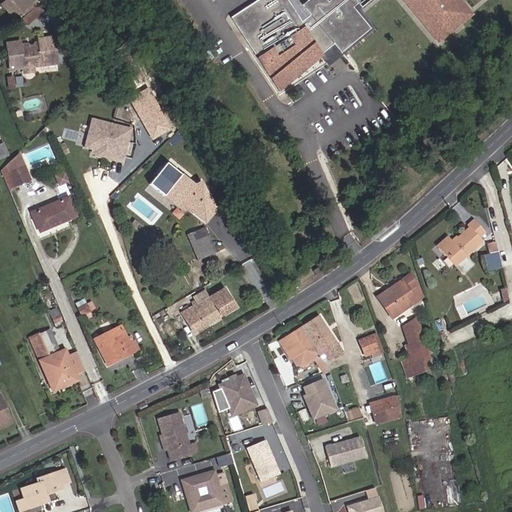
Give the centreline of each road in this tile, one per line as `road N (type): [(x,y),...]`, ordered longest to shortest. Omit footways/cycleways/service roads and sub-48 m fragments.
road 1 (tertiary): [(248,333),(407,222),(511,127)]
road 2 (unknown): [(176,373),(97,175)]
road 3 (residential): [(248,333),(317,511)]
road 4 (unknown): [(308,150),(362,120),(362,91),(342,81),(283,114)]
road 5 (tertiary): [(96,413),(248,333)]
